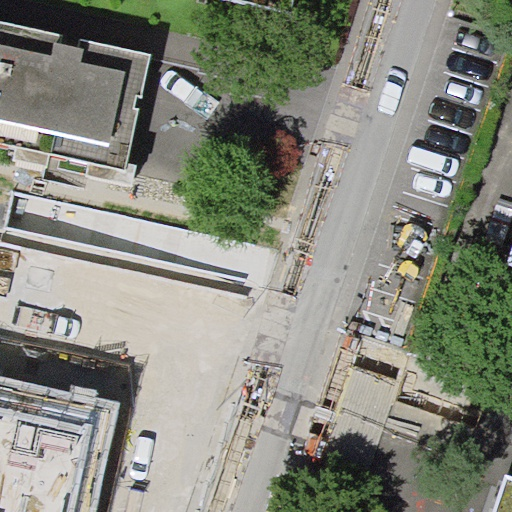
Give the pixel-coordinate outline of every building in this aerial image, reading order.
[(204,0),(285,17),(288,0),(204,0)] [(0,147),(119,174),(133,114),(127,112),(130,100),(136,101),(145,58),(75,43),(73,54),(54,49),(56,38),(0,25),(0,147)] [(511,217),(494,272),(511,278),(511,217)] [(138,511),(157,433),(112,423),(124,370),(114,367),(123,329),(0,301),(0,511),(138,511)] [(511,511),(511,479),(492,473),(479,511),(511,511)]
